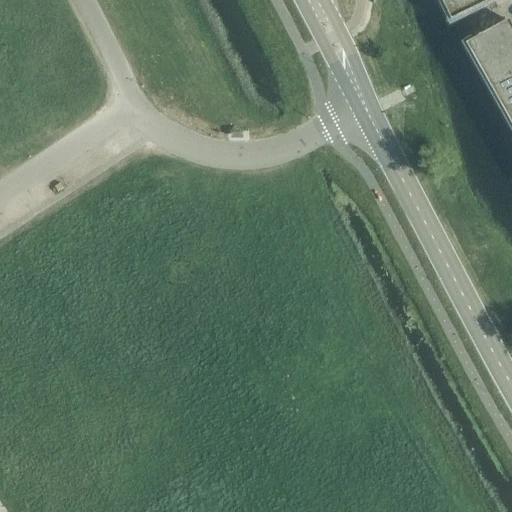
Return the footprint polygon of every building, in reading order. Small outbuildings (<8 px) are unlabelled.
[(497,0),(436,0),(448,24),(497,0)] [(463,46),(476,68),(511,48),(511,30),(507,21),(463,46)] [(511,77),(511,48),(476,68),(489,90),(511,77)] [(511,77),(489,90),(501,112),(511,105),(511,77)] [(511,105),(501,112),(511,131),(511,105)] [(230,139),(242,139),(242,131),(230,131),(230,139)]
